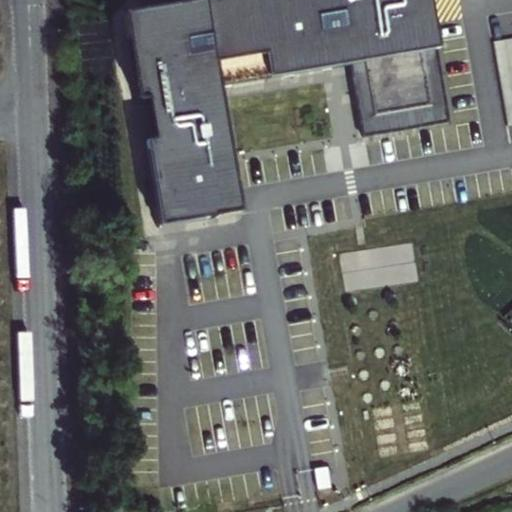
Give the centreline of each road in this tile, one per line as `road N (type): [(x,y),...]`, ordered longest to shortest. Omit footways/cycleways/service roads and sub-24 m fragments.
road 1 (residential): [(26,0),(48,511)]
road 2 (unclassified): [(511,458),(393,511)]
